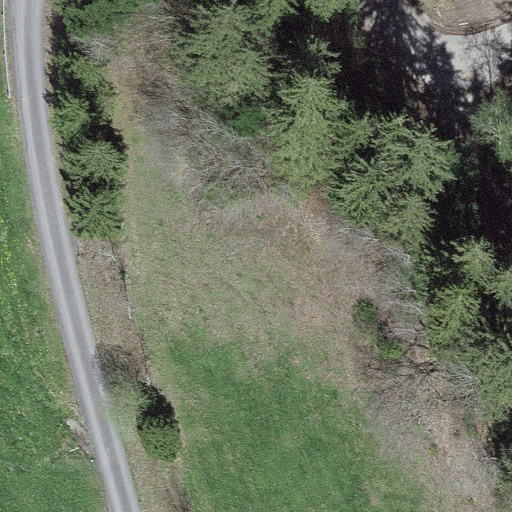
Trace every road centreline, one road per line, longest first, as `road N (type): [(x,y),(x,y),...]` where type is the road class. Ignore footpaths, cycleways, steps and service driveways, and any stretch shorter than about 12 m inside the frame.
road 1 (track): [(25,0),(33,111),(63,287),(128,511)]
road 2 (track): [(446,56),(459,152),(511,226)]
road 3 (track): [(511,34),(446,56),(414,42),(382,0)]
